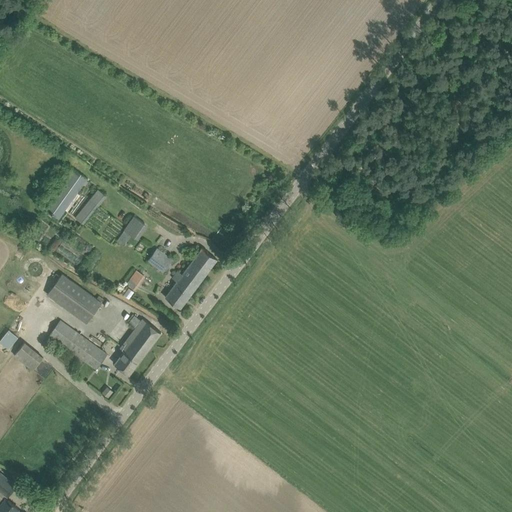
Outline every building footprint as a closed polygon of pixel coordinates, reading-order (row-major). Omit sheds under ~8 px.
[(77,170),(48,210),(61,220),(90,179),(77,170)] [(336,182),(329,192),(328,193),(335,197),(343,187),(336,182)] [(84,224),(106,195),(97,188),(74,217),(84,224)] [(133,215),(117,240),(125,246),(132,235),(138,239),(148,224),(133,215)] [(217,259),(209,253),(203,248),(184,274),(178,270),(173,278),(178,281),(166,297),(180,308),(217,259)] [(173,260),(159,249),(150,260),(165,271),(173,260)] [(136,270),(126,283),(135,289),(139,285),(137,283),(143,274),(136,270)] [(46,294),(87,323),(102,302),(62,273),(60,276),(56,273),(53,277),(57,280),(46,294)] [(123,294),(129,297),(133,290),(128,287),(123,294)] [(161,332),(153,326),(144,319),(143,320),(136,315),(131,322),(137,327),(122,348),(124,350),(114,363),(129,374),(161,332)] [(107,353),(63,321),(60,319),(49,334),(96,369),(107,353)] [(18,336),(8,328),(0,338),(0,340),(9,348),(18,336)] [(108,352),(115,343),(110,338),(103,347),(108,352)] [(43,355),(25,341),(10,359),(18,366),(21,361),(31,370),(43,355)] [(16,485),(8,479),(0,472),(0,511),(15,511),(19,508),(6,498),(7,495),(8,496),(16,485)]
